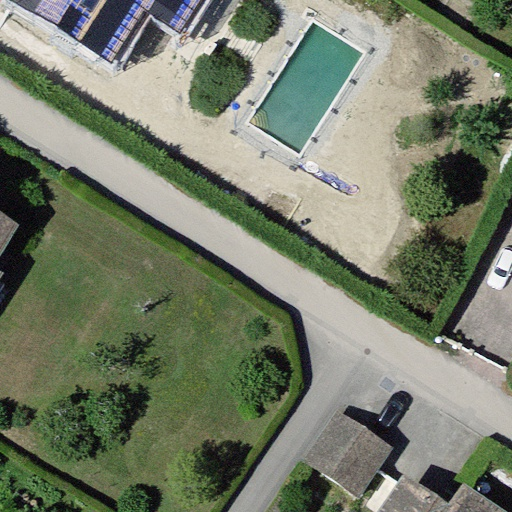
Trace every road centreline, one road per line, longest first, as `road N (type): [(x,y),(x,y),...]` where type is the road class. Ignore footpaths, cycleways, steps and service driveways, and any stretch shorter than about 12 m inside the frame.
road 1 (residential): [(0,97),(360,328)]
road 2 (residential): [(238,511),(360,328)]
road 3 (residential): [(360,328),(511,426)]
